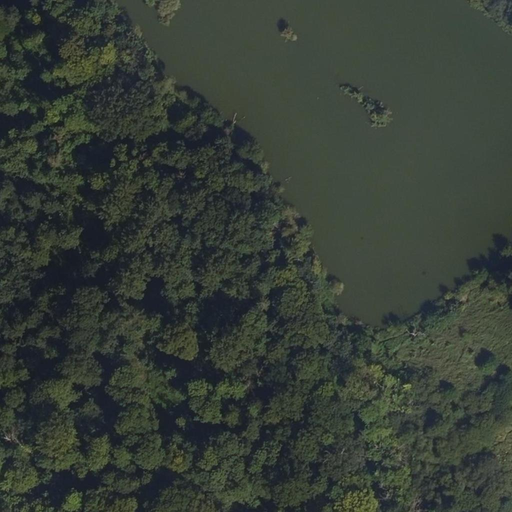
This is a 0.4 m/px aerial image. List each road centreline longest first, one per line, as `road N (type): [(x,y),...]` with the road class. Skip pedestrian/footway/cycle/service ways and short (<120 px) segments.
road 1 (track): [(229,511),(199,480),(129,349),(82,285),(24,227),(22,146),(0,99)]
road 2 (track): [(67,0),(195,159)]
road 3 (track): [(0,378),(66,378),(110,365),(129,349)]
